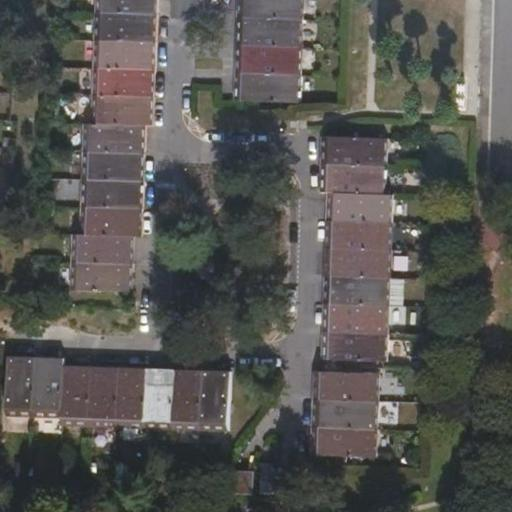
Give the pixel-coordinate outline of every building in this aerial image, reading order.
[(159,19),(160,0),(98,0),(98,16),(159,19)] [(305,24),(306,0),(238,0),(238,20),(305,24)] [(158,47),(159,19),(98,16),(97,43),(158,47)] [(305,51),(305,24),(238,20),(238,49),(305,51)] [(156,74),(158,47),(97,43),(95,70),(156,74)] [(303,80),(305,51),(238,49),(236,77),(303,80)] [(155,101),(156,74),(95,70),(94,98),(155,101)] [(302,109),(303,80),(236,77),(235,107),(302,109)] [(154,132),(155,101),(94,98),(92,129),(146,132),(154,132)] [(145,159),(146,132),(92,129),(86,129),(85,157),(145,159)] [(393,172),(394,146),(329,142),(328,170),(393,172)] [(143,188),(145,159),(85,157),(83,184),(143,188)] [(393,197),(393,172),(328,170),(327,195),(334,195),(393,197)] [(142,215),(143,188),(83,184),(82,213),(142,215)] [(399,202),(399,198),(393,197),(334,195),(332,220),(398,224),(399,202)] [(140,244),(142,215),(82,213),(81,242),(132,244),(140,244)] [(398,232),(398,224),(332,220),(331,249),(397,252),(398,232)] [(131,270),(132,244),(81,242),(72,242),(71,268),(131,270)] [(397,279),(397,252),(331,249),(330,276),(397,279)] [(132,300),(131,270),(71,268),(71,297),(132,300)] [(396,286),(397,279),(330,276),(329,304),(395,307),(396,286)] [(394,333),(395,307),(329,304),(328,330),(394,333)] [(394,341),(394,333),(328,330),(327,360),(392,362),(394,341)] [(43,420),(45,364),(17,364),(15,420),(43,420)] [(71,422),(73,372),(73,365),(45,364),(43,420),(71,422)] [(98,431),(100,373),(73,372),(71,422),(71,429),(98,431)] [(126,432),(128,374),(100,373),(98,431),(126,432)] [(153,433),(155,375),(128,374),(126,432),(153,433)] [(181,434),(183,377),(155,375),(153,433),(181,434)] [(388,405),(389,377),(321,375),(321,402),(388,405)] [(208,435),(210,377),(183,377),(181,434),(208,435)] [(238,435),(240,378),(210,377),(208,435),(238,435)] [(388,431),(388,405),(321,402),(319,429),(388,431)] [(387,439),(388,431),(319,429),(318,457),(387,459),(387,439)]
